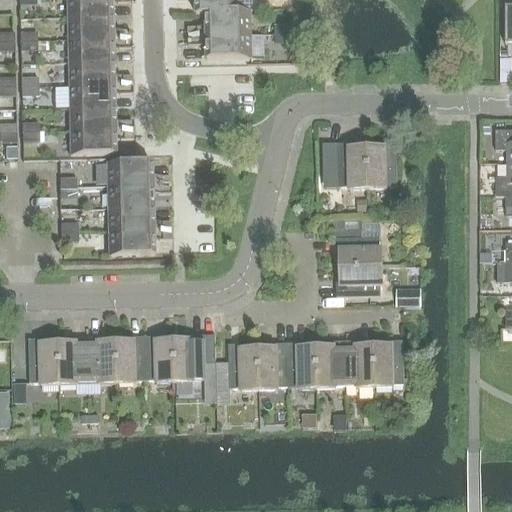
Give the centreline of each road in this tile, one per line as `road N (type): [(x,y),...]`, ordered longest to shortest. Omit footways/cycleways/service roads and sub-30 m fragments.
road 1 (residential): [(0,298),(224,290),(246,269),(276,145)]
road 2 (residential): [(276,145),(282,123),(299,106),(511,104)]
road 3 (residential): [(152,0),(153,67),(167,106),(207,130),(276,145)]
